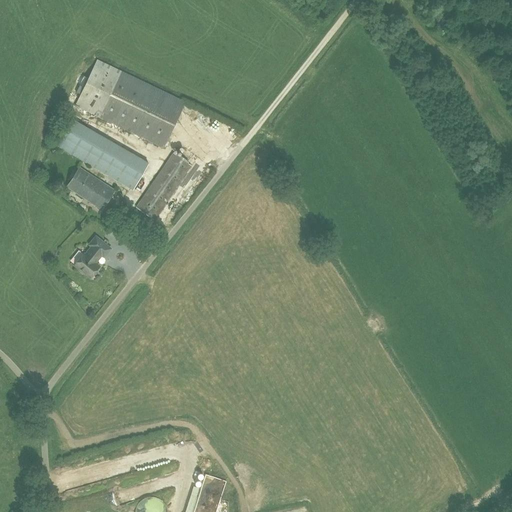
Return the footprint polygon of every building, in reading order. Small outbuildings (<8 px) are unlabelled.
[(76,105),(163,147),(185,102),(97,60),(76,105)] [(149,163),(70,118),(55,144),(133,189),(149,163)] [(174,153),(136,208),(153,220),(190,165),(174,153)] [(79,167),(66,187),(102,209),(114,190),(79,167)] [(95,263),(101,255),(105,257),(112,247),(96,234),(88,244),(91,246),(85,254),(83,253),(74,265),(90,278),(99,266),(95,263)]
